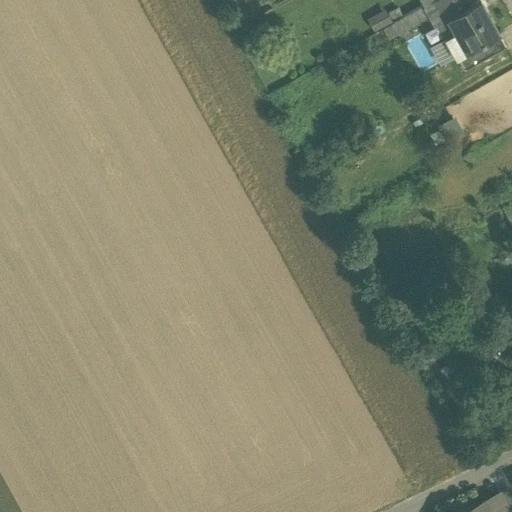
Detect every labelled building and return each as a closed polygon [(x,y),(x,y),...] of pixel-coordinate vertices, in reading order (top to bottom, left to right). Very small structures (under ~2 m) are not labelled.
[(467,0),(430,0),(424,4),(430,14),(436,25),(439,23),(438,22),(470,4),(467,0)] [(470,4),(438,22),(439,23),(456,56),(498,32),(499,32),(498,31),(497,31),(480,0),(477,0),(470,4)] [(424,4),(391,22),(397,33),(430,14),(424,4)] [(498,32),(456,56),(464,69),(506,45),(506,44),(505,45),(498,32)] [(447,141),(463,133),(455,115),(438,124),(447,141)] [(509,511),(501,494),(464,511),(509,511)]
